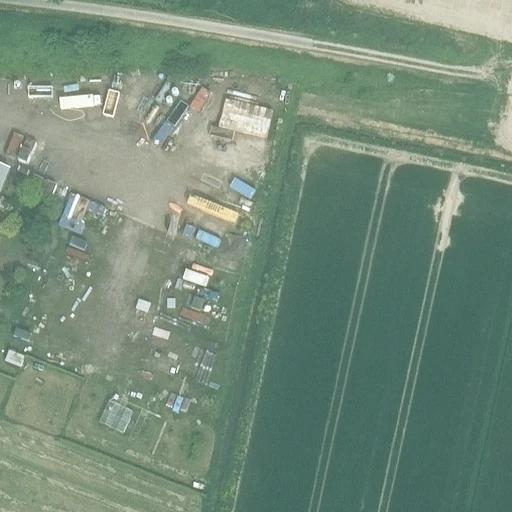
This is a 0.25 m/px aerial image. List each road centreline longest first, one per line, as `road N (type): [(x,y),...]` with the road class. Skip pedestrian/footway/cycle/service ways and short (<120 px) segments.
road 1 (track): [(219,29),(511,80)]
road 2 (track): [(7,0),(219,29)]
